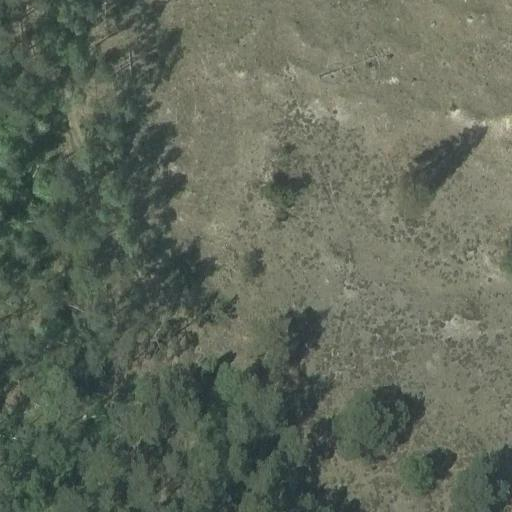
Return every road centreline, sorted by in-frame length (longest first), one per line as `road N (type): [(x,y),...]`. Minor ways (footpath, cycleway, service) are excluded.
road 1 (track): [(39,0),(81,29),(207,511)]
road 2 (track): [(250,0),(281,54),(344,227),(351,259),(327,381),(325,463),(364,511)]
